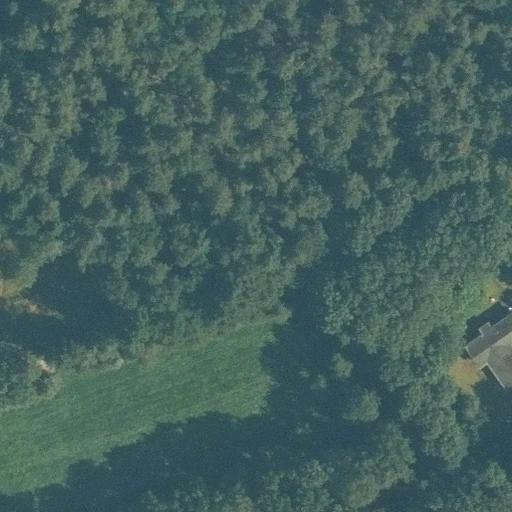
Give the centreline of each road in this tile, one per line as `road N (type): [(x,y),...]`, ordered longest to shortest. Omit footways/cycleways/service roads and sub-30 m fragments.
road 1 (track): [(295,268),(95,0)]
road 2 (track): [(295,268),(0,380)]
road 3 (track): [(460,511),(295,268)]
road 4 (track): [(295,268),(511,127)]
